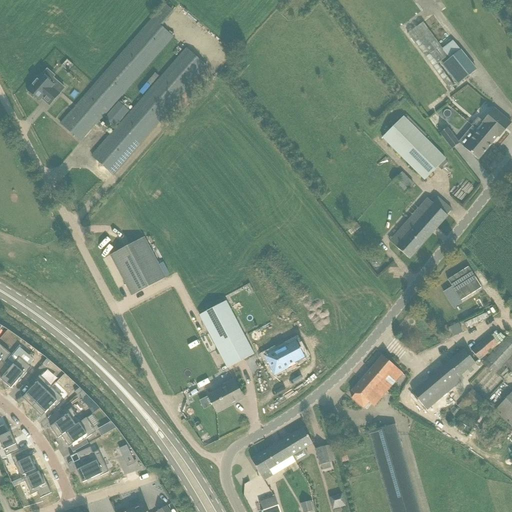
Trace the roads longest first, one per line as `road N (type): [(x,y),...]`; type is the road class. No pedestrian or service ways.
road 1 (unclassified): [(240,511),(225,477),(234,448),(328,385),(511,165)]
road 2 (track): [(224,461),(199,449),(171,417),(0,92)]
road 3 (primary): [(130,400),(84,352),(0,291)]
road 4 (primary): [(220,511),(163,428),(130,400)]
road 5 (primary): [(130,400),(202,511)]
road 6 (residential): [(0,400),(41,442),(70,502)]
